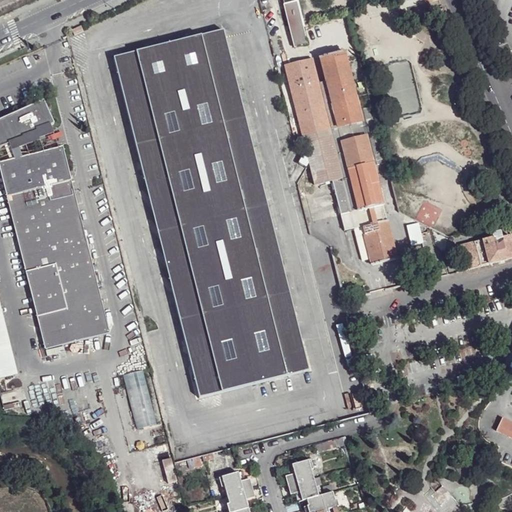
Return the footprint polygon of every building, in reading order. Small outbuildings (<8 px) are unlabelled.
[(296,51),(309,48),(299,5),(286,9),(296,51)] [(444,10),(434,12),(437,20),(447,17),(444,10)] [(226,33),(116,60),(198,397),(221,391),(223,402),(246,397),(245,388),(310,372),(226,33)] [(314,64),(287,70),(304,140),(296,140),(297,144),(296,147),(303,151),(306,146),(307,152),(300,165),(307,170),(310,164),(316,187),(333,183),(342,217),(358,212),(358,214),(384,208),(374,168),(359,111),(346,56),(322,61),(327,84),(319,87),(314,64)] [(42,99),(0,118),(0,147),(8,144),(10,148),(38,135),(36,132),(54,124),(42,99)] [(372,109),(359,111),(374,168),(386,165),(372,109)] [(0,163),(0,167),(45,349),(108,333),(62,148),(0,163)] [(358,212),(342,217),(346,233),(362,228),(362,226),(386,220),(387,220),(384,208),(358,214),(358,212)] [(386,220),(362,226),(362,228),(373,266),(397,259),(386,220)] [(418,223),(407,225),(410,243),(421,242),(418,223)] [(491,239),(462,246),(467,270),(511,259),(511,246),(510,237),(501,239),(499,233),(490,235),(491,239)] [(0,378),(17,374),(0,309),(0,378)] [(135,429),(156,423),(141,369),(121,374),(135,429)] [(511,417),(503,413),(496,427),(511,435),(511,417)] [(310,462),(294,466),(296,475),(291,476),(287,477),(291,495),(297,494),(300,494),(303,503),(307,501),(309,508),(305,509),(306,511),(337,511),(336,503),(333,495),(324,497),(319,499),(317,490),(312,471),(310,462)] [(237,473),(221,478),(224,488),(227,505),(229,505),(230,511),(248,511),(245,500),(248,499),(255,498),(250,481),(244,482),(240,482),(237,473)] [(441,511),(457,495),(441,478),(425,494),(441,511)]
